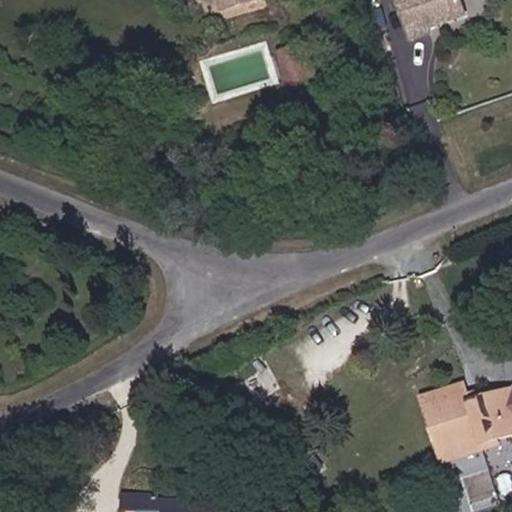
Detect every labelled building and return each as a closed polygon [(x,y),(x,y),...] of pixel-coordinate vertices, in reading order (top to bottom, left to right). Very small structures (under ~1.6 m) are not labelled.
[(470,13),(466,0),(403,0),(416,37),(470,13)] [(289,52),(296,73),(320,66),(314,46),(289,52)] [(324,80),(320,66),(296,73),(300,87),(324,80)] [(511,442),(511,441),(510,434),(511,433),(511,399),(468,412),(462,390),(420,402),(435,456),(478,443),(481,451),(495,448),(511,442)] [(439,469),(496,453),(495,448),(481,451),(478,443),(435,456),(439,469)] [(121,511),(158,511),(159,504),(158,497),(121,497),(121,511)] [(192,511),(192,503),(166,504),(166,511),(192,511)]
